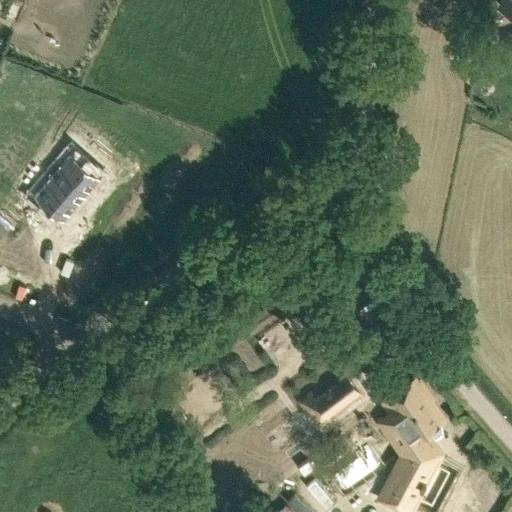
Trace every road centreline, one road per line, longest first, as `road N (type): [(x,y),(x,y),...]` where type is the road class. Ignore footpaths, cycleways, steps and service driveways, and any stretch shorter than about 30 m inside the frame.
road 1 (unclassified): [(0,404),(70,346),(329,173)]
road 2 (unclassified): [(511,456),(451,389),(329,173)]
road 3 (unclassified): [(329,173),(353,146),(376,0)]
